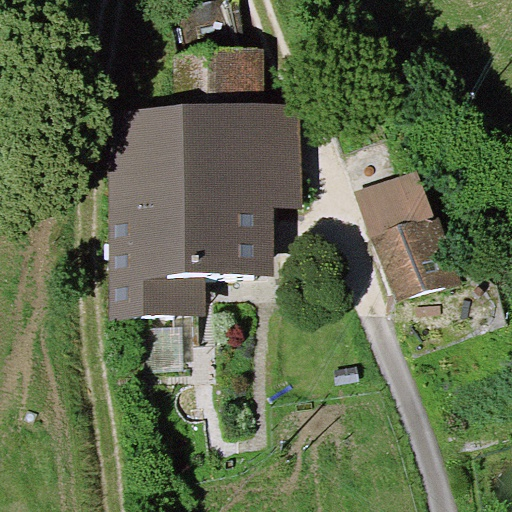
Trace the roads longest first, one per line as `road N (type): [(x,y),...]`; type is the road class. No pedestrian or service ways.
road 1 (track): [(125,0),(94,266),(125,511)]
road 2 (track): [(266,0),(378,325)]
road 3 (unclassified): [(447,511),(378,325)]
